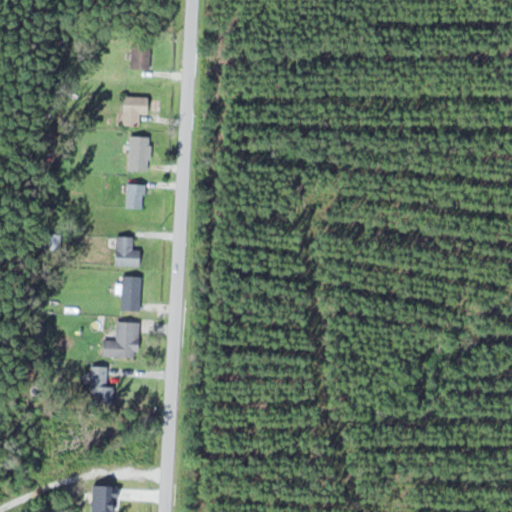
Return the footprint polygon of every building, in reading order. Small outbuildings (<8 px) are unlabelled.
[(128,69),(148,69),(148,42),(128,42),(128,69)] [(137,113),(147,113),(147,96),(119,96),(119,125),(137,125),(137,113)] [(148,171),(149,136),(126,136),(126,170),(148,171)] [(142,184),(124,184),(124,208),(142,208),(142,184)] [(111,237),(111,266),(138,266),(138,249),(131,249),(131,237),(111,237)] [(119,311),(138,311),(138,277),(119,277),(119,311)] [(135,358),(136,322),(114,322),(114,340),(99,340),(99,357),(135,358)] [(112,387),(106,387),(106,366),(86,366),(86,404),(112,404),(112,387)]
